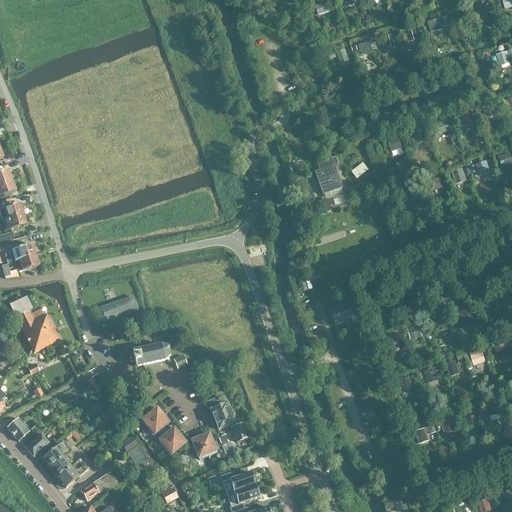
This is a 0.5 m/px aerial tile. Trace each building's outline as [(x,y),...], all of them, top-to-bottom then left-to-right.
[(511,0),(502,0),(506,11),(511,9),(511,0)] [(331,13),(327,2),(314,6),(317,17),(331,13)] [(492,18),(488,4),(476,8),(481,22),(492,18)] [(444,26),(442,19),(432,22),(435,29),(444,26)] [(418,40),(414,28),(405,31),(407,36),(408,36),(410,43),(418,40)] [(395,47),(391,35),(381,38),(383,44),(385,44),(387,50),(395,47)] [(371,52),(368,43),(358,46),(361,56),(371,52)] [(348,61),(344,50),(336,53),(339,64),(348,61)] [(510,64),(507,53),(496,56),(499,68),(510,64)] [(497,116),(493,105),(482,109),(486,120),(497,116)] [(474,124),(470,113),(458,117),(462,128),(474,124)] [(450,132),(447,122),(434,126),(437,136),(450,132)] [(426,141),(422,130),(410,134),(414,146),(426,141)] [(402,149),(399,139),(387,142),(391,153),(402,149)] [(511,165),(511,159),(510,153),(498,157),(502,169),(511,165)] [(490,174),(486,162),(476,166),(480,178),(490,174)] [(342,189),(334,166),(334,165),(314,172),(322,196),(342,189)] [(467,182),(463,169),(451,173),(455,186),(467,182)] [(0,186),(11,182),(7,171),(0,173),(0,186)] [(442,189),(438,178),(427,182),(431,193),(442,189)] [(0,198),(15,192),(11,182),(0,186),(0,198)] [(418,199),(414,187),(403,190),(407,202),(418,199)] [(23,215),(20,204),(14,206),(12,200),(0,203),(0,214),(2,222),(23,215)] [(330,212),(326,200),(318,203),(322,215),(330,212)] [(26,226),(23,215),(2,222),(4,228),(9,227),(10,231),(26,226)] [(0,243),(14,240),(12,234),(0,237),(0,243)] [(36,256),(32,245),(16,250),(12,252),(15,262),(19,261),(36,256)] [(39,267),(36,256),(19,261),(21,267),(17,268),(19,273),(39,267)] [(11,276),(7,265),(2,267),(5,278),(11,276)] [(60,341),(47,315),(44,317),(41,310),(31,315),(29,312),(32,311),(26,299),(23,294),(7,302),(15,319),(16,319),(34,354),(60,341)] [(137,310),(133,298),(101,309),(105,322),(137,310)] [(351,320),(344,298),(336,300),(343,322),(351,320)] [(494,312),(491,303),(481,307),(484,315),(494,312)] [(475,323),(470,309),(458,313),(463,327),(475,323)] [(447,331),(443,319),(434,322),(438,333),(447,331)] [(421,337),(418,327),(407,331),(410,341),(421,337)] [(0,330),(0,348),(9,342),(0,331),(0,330)] [(398,344),(395,334),(384,338),(388,348),(398,344)] [(170,357),(168,347),(161,345),(133,351),(134,357),(130,358),(130,361),(131,363),(135,362),(137,368),(164,362),(170,357)] [(509,357),(505,345),(495,348),(498,360),(509,357)] [(485,363),(481,353),(470,357),(473,367),(485,363)] [(187,366),(183,357),(174,360),(177,370),(187,366)] [(461,374),(457,362),(448,365),(452,377),(461,374)] [(40,373),(36,366),(29,370),(33,377),(40,373)] [(437,381),(434,369),(423,372),(427,384),(437,381)] [(413,389),(409,377),(399,380),(403,392),(413,389)] [(99,392),(91,380),(86,383),(94,395),(99,392)] [(131,387),(127,385),(123,387),(123,391),(125,394),(129,395),(132,393),(133,390),(131,387)] [(33,393),(37,400),(43,396),(40,389),(33,393)] [(235,424),(227,403),(220,406),(218,401),(210,405),(212,409),(210,410),(218,431),(235,424)] [(102,402),(96,405),(100,413),(106,409),(102,402)] [(501,415),(498,405),(484,409),(488,419),(501,415)] [(147,429),(163,416),(157,409),(151,413),(149,411),(143,416),(145,419),(141,422),(147,429)] [(110,410),(101,416),(106,424),(116,418),(110,410)] [(479,426),(474,413),(465,416),(469,429),(479,426)] [(163,428),(169,423),(163,416),(147,429),(153,437),(157,433),(163,428)] [(29,434),(18,420),(7,429),(18,443),(29,434)] [(455,432),(451,421),(440,425),(444,436),(455,432)] [(249,443),(241,425),(231,429),(235,439),(233,440),(237,448),(249,443)] [(159,436),(166,431),(163,428),(157,433),(159,436)] [(164,450),(180,436),(174,429),(168,434),(162,439),(158,442),(164,450)] [(429,440),(426,430),(417,432),(421,442),(429,440)] [(34,440),(40,434),(37,431),(31,436),(34,440)] [(162,439),(168,434),(166,431),(159,436),(162,439)] [(219,450),(216,442),(213,444),(209,434),(200,438),(208,457),(217,454),(216,451),(219,450)] [(34,458),(49,445),(40,436),(25,449),(34,458)] [(170,457),(186,444),(180,436),(164,450),(170,457)] [(225,436),(217,439),(223,452),(231,448),(225,436)] [(120,447),(126,455),(138,447),(132,438),(120,447)] [(208,457),(200,438),(191,441),(199,461),(208,457)] [(50,469),(63,459),(55,449),(43,459),(50,469)] [(58,478),(70,468),(63,459),(50,469),(58,478)] [(66,488),(88,471),(80,461),(70,468),(58,478),(66,488)] [(233,493),(255,486),(251,473),(234,479),(232,473),(219,478),(221,484),(229,481),(233,493)] [(100,497),(117,487),(109,474),(80,492),(87,502),(99,495),(100,497)] [(259,498),(255,486),(233,493),(237,505),(229,508),(230,511),(237,511),(245,510),(243,504),(259,498)] [(161,497),(167,507),(178,500),(172,490),(161,497)] [(511,503),(511,493),(511,491),(500,495),(504,506),(511,503)] [(400,511),(408,510),(405,499),(395,502),(398,511),(400,511)] [(487,511),(490,511),(486,499),(476,502),(479,511),(487,511)]
